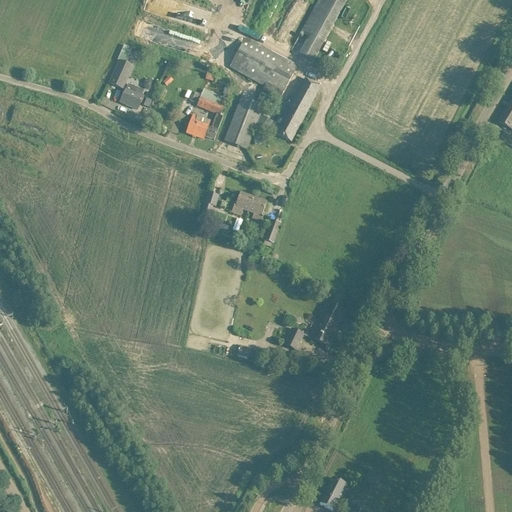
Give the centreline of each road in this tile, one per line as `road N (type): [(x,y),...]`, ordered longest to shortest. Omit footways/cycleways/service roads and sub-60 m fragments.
road 1 (unclassified): [(312,130),(292,167),(272,179),(0,78)]
road 2 (unclassified): [(286,511),(379,323)]
road 3 (track): [(477,350),(489,511)]
road 4 (unclassified): [(443,198),(511,65)]
road 5 (unclassified): [(312,130),(382,0)]
road 6 (unclassified): [(443,198),(312,130)]
road 7 (unclassified): [(379,323),(443,198)]
road 8 (unclassified): [(511,351),(432,347),(379,323)]
